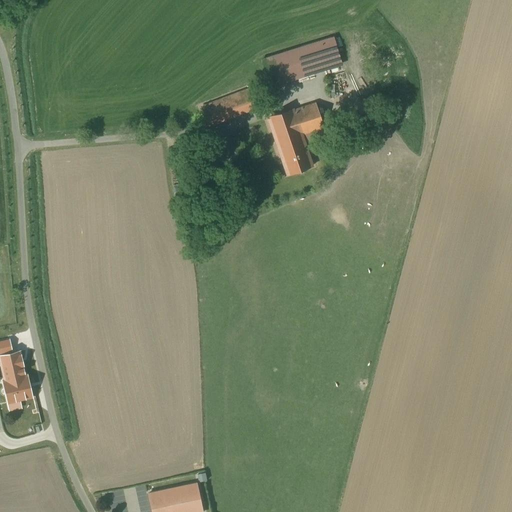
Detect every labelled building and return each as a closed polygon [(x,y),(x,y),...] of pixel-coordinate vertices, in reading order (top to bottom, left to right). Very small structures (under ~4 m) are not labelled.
[(343,67),(333,36),(259,58),(267,88),(343,67)] [(252,86),(199,107),(207,129),(260,108),(252,86)] [(269,119),(277,143),(301,135),(324,128),(315,103),(269,119)] [(312,166),(301,135),(277,143),(287,175),(312,166)] [(12,355),(0,358),(0,389),(2,398),(21,394),(12,355)] [(204,473),(197,475),(199,482),(206,480),(204,473)] [(202,511),(196,484),(148,494),(151,511),(202,511)]
